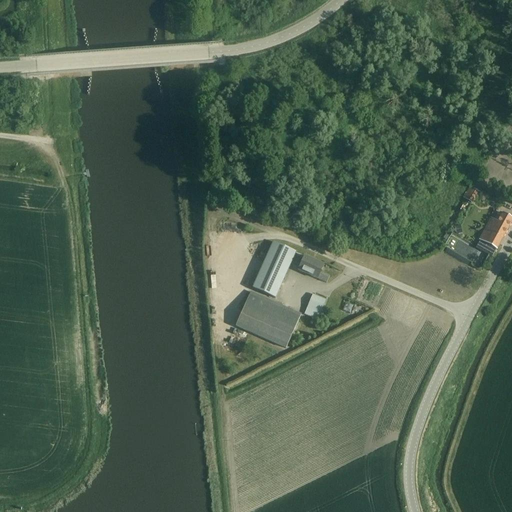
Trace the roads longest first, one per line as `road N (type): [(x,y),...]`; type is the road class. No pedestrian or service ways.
road 1 (unclassified): [(0,69),(256,46),(342,0)]
road 2 (unclassified): [(415,511),(408,465),(415,434),(468,315)]
road 3 (unclassified): [(468,315),(337,259)]
